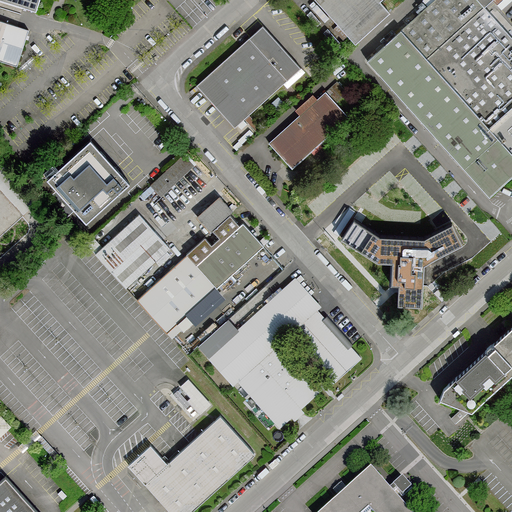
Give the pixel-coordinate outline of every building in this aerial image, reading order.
[(0,0),(0,2),(35,14),(39,0),(0,0)] [(315,0),(352,41),(355,45),(367,33),(390,13),(380,2),(382,0),(315,0)] [(435,0),(407,26),(401,31),(511,154),(511,24),(510,22),(511,19),(511,14),(506,8),(496,17),(504,26),(503,27),(485,7),(492,0),(435,0)] [(27,31),(0,22),(0,62),(16,68),(27,31)] [(250,37),(197,85),(235,127),(301,68),(263,26),(250,37)] [(511,175),(511,154),(401,31),(381,49),(368,61),(489,196),(511,175)] [(327,91),(269,142),(293,168),(350,117),(327,91)] [(285,104),(279,97),(271,103),(277,110),(285,104)] [(248,124),(243,128),(249,135),(254,130),(248,124)] [(130,183),(91,139),(62,166),(54,157),(41,169),(49,177),(47,179),(86,222),(130,183)] [(185,153),(151,184),(161,195),(195,164),(185,153)] [(220,195),(198,215),(212,231),(213,229),(231,213),(234,210),(220,195)] [(187,253),(218,287),(262,247),(265,244),(244,221),(240,224),(231,213),(213,229),(220,236),(213,243),(206,236),(187,253)] [(170,248),(140,214),(98,251),(96,252),(127,286),(170,248)] [(380,236),(354,219),(342,237),(378,260),(394,261),(392,284),(396,284),(400,284),(399,303),(422,304),(424,263),(462,243),(453,224),(425,238),(380,236)] [(168,332),(218,287),(187,253),(138,298),(168,332)] [(287,337),(317,309),(321,306),(295,278),(233,335),(211,355),(208,358),(234,385),(238,381),(281,427),(322,390),(280,343),(287,337)] [(325,318),(317,309),(287,337),(331,385),(361,357),(351,346),(353,345),(327,316),(325,318)] [(511,324),(441,387),(437,397),(473,411),(511,374),(511,324)] [(211,355),(233,335),(226,328),(208,344),(209,345),(205,349),(211,355)] [(212,404),(189,379),(170,395),(181,406),(193,420),(212,404)] [(11,426),(0,414),(0,436),(8,429),(11,426)] [(201,433),(168,463),(145,483),(170,511),(191,511),(256,454),(221,415),(216,420),(201,433)] [(145,483),(168,463),(166,461),(151,445),(129,465),(145,483)] [(320,511),(412,511),(394,491),(396,489),(403,496),(413,487),(402,476),(390,486),(372,466),(320,511)] [(36,511),(6,477),(0,482),(0,511),(36,511)]
